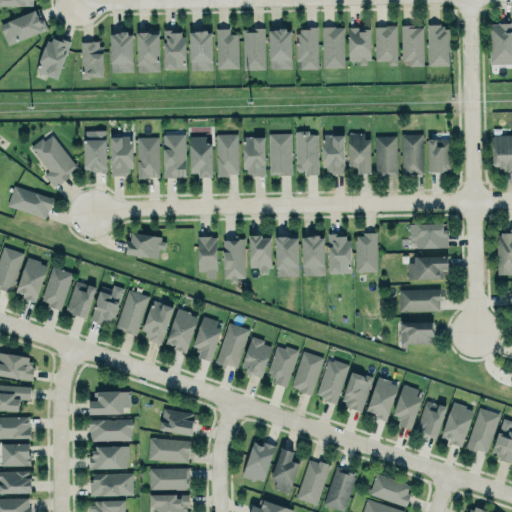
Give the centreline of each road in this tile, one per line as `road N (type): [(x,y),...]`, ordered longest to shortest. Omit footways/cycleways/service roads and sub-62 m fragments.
road 1 (residential): [(0,319),(511,494)]
road 2 (residential): [(92,209),(511,198)]
road 3 (residential): [(476,337),(469,0)]
road 4 (residential): [(60,511),(60,398),(72,344)]
